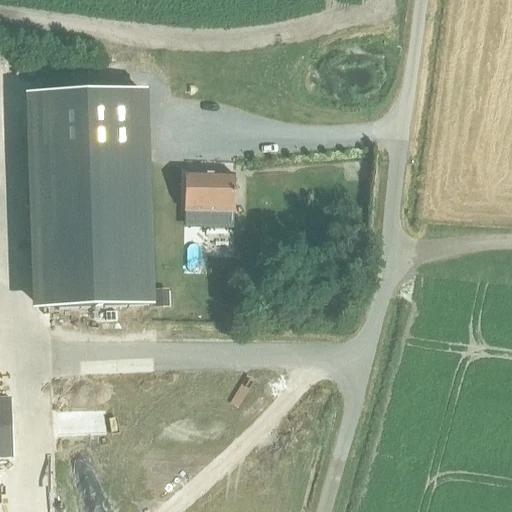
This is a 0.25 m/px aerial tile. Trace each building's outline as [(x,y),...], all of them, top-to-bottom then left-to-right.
[(173,90),(185,90),(186,67),(175,67),(173,90)] [(0,68),(0,80),(11,81),(11,69),(0,68)] [(143,93),(51,96),(58,311),(150,308),(143,93)] [(366,162),(353,163),(354,181),(368,180),(366,162)] [(185,175),(185,213),(233,214),(234,176),(185,175)] [(243,365),(241,376),(262,378),(263,368),(243,365)] [(0,429),(11,430),(10,400),(0,400),(0,429)] [(0,459),(12,459),(11,430),(0,429),(0,459)]
